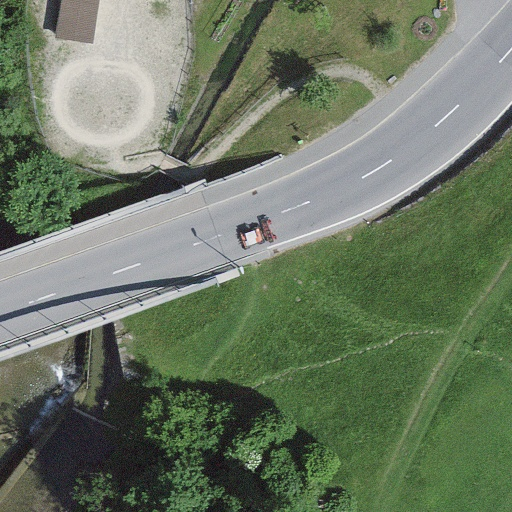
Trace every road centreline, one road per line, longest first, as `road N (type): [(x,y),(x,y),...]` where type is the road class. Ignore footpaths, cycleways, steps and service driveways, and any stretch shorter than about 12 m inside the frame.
road 1 (secondary): [(0,312),(351,186),(427,136),(511,50)]
road 2 (unknown): [(60,71),(93,41),(136,37),(173,61),(187,101),(184,123),(175,142),(139,168),(94,165),(61,136),(53,92)]
road 3 (unknown): [(394,103),(369,78),(322,72),(264,103),(204,166),(184,172),(159,158)]
